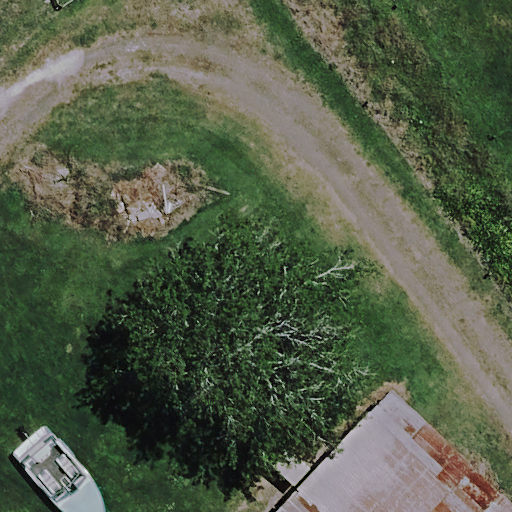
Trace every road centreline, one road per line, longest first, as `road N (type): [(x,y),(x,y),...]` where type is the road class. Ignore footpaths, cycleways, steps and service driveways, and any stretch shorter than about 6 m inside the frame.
road 1 (track): [(171,0),(511,406)]
road 2 (track): [(193,17),(0,76)]
